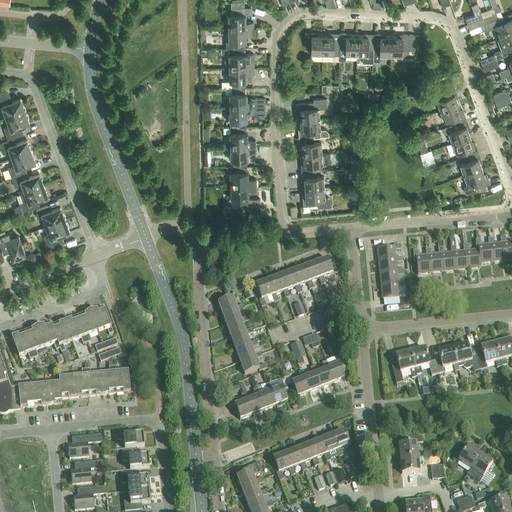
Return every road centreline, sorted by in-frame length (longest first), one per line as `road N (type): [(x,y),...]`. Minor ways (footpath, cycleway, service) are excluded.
road 1 (residential): [(288,233),(275,70),(288,22),(299,14),(426,14),(452,27),(511,187)]
road 2 (residential): [(146,240),(173,229),(195,245),(213,455)]
road 3 (tertiary): [(195,456),(184,341),(146,240)]
road 4 (residential): [(94,256),(32,86),(0,72)]
road 5 (tertiary): [(146,240),(93,99),(88,48)]
road 6 (residential): [(50,430),(153,422),(167,511)]
road 7 (residential): [(380,511),(362,328)]
road 8 (residential): [(351,229),(511,212)]
road 9 (residential): [(362,328),(511,313)]
road 10 (residential): [(94,256),(104,289),(0,327)]
